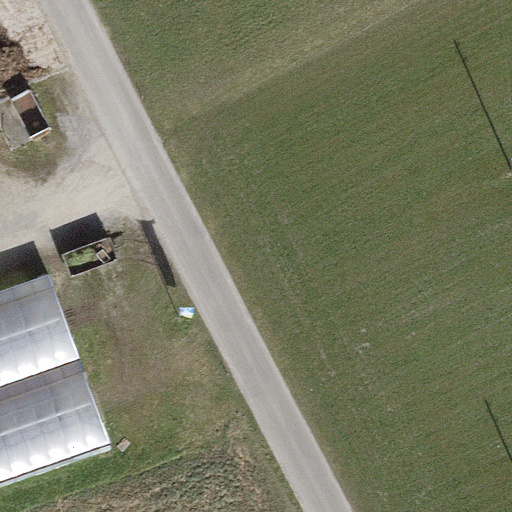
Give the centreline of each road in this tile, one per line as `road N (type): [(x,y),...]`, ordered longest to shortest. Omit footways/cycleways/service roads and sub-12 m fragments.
road 1 (tertiary): [(321,511),(63,0)]
road 2 (track): [(0,264),(152,177)]
